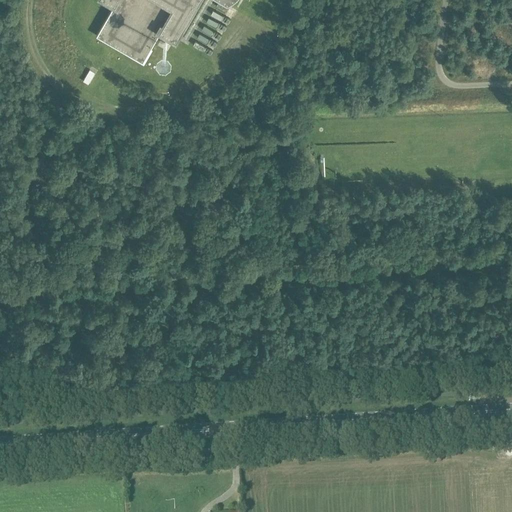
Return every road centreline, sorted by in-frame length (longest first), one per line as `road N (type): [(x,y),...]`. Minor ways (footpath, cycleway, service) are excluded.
road 1 (primary): [(0,444),(511,408)]
road 2 (track): [(87,104),(137,111),(208,89),(260,44),(286,0)]
road 3 (track): [(31,0),(36,51),(64,92),(87,104),(115,50)]
